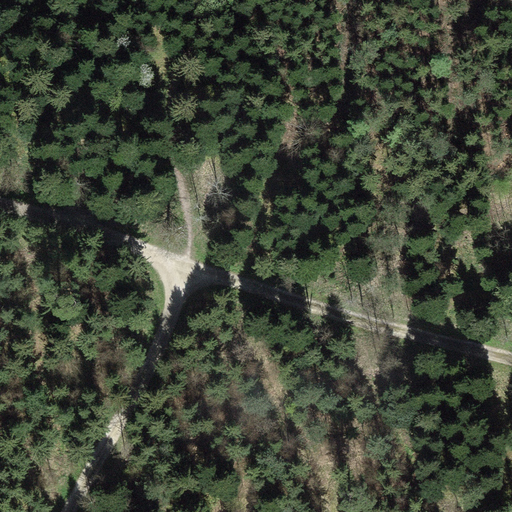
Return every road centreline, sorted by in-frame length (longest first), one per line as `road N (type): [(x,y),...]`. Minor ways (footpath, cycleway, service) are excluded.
road 1 (track): [(0,206),(511,360)]
road 2 (track): [(66,511),(148,366),(190,267)]
